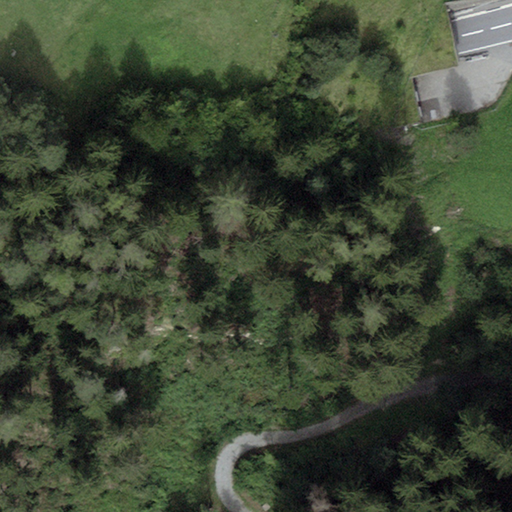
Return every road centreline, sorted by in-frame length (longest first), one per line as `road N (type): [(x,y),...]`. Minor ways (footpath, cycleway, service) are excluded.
road 1 (primary): [(511,24),(305,67),(131,86),(0,83)]
road 2 (track): [(511,378),(235,449),(224,486),(241,511)]
